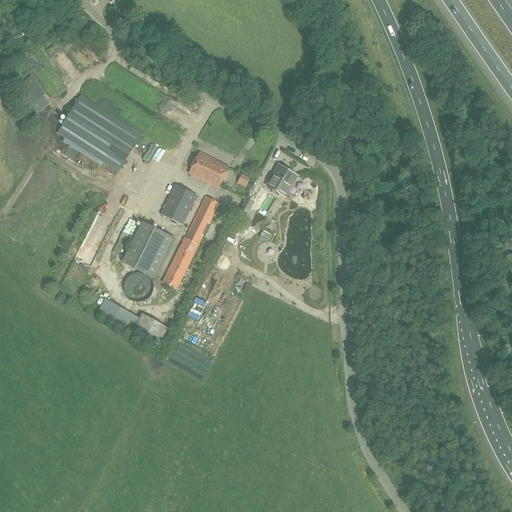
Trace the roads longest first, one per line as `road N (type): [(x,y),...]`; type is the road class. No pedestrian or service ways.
road 1 (unclassified): [(405,511),(367,452),(352,404),(332,170),(141,50),(80,0)]
road 2 (motorway): [(378,0),(426,117),(474,364),(511,460)]
